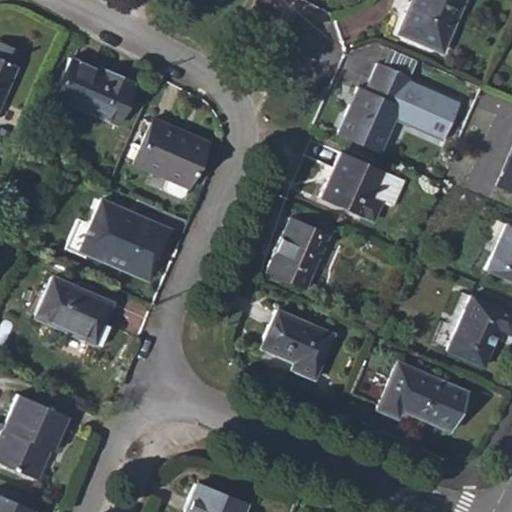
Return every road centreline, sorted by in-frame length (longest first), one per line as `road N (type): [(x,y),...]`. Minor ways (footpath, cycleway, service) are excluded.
road 1 (residential): [(61,0),(225,84),(240,104),(243,137),(141,383)]
road 2 (residential): [(440,511),(141,383)]
road 3 (residential): [(141,383),(83,511)]
